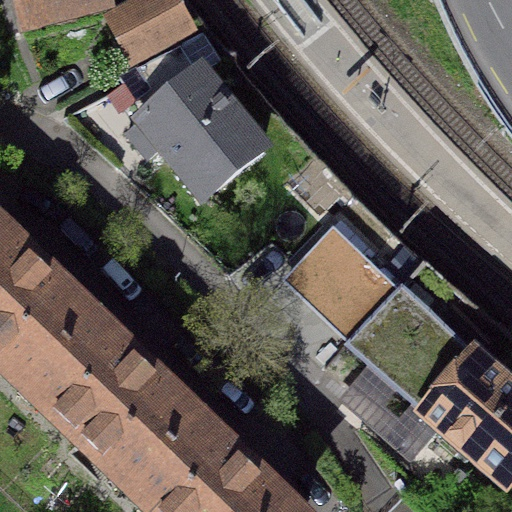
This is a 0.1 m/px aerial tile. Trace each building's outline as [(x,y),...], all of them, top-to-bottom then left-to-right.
[(13,0),(22,33),(101,13),(116,9),(114,0),(13,0)] [(181,0),(131,0),(116,9),(101,13),(131,66),(198,28),(181,0)] [(202,34),(137,69),(149,89),(214,53),(202,34)] [(205,59),(131,119),(166,162),(201,204),(275,145),(205,59)] [(371,230),(315,293),(345,320),(369,341),(408,297),(412,300),(428,281),(371,230)] [(27,268),(0,241),(0,373),(144,511),(280,511),(254,486),(140,377),(27,268)] [(511,368),(478,340),(415,412),(463,453),(511,494),(511,492),(511,368)]
